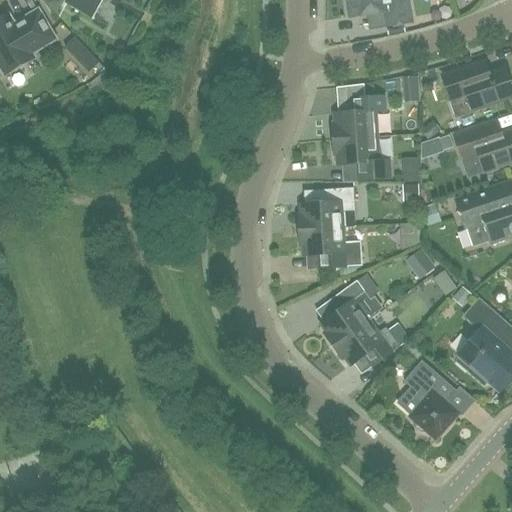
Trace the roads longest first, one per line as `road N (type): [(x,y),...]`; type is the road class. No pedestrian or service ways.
road 1 (residential): [(294,61),(254,178),(242,248),(251,319),(289,380)]
road 2 (residential): [(294,61),(421,45),(511,14)]
road 3 (residential): [(436,509),(289,380)]
